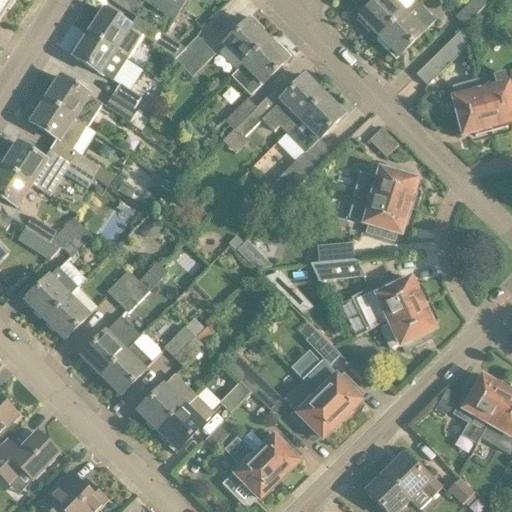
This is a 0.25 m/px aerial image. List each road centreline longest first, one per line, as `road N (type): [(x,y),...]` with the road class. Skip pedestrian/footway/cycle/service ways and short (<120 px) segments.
road 1 (residential): [(294,511),(480,330)]
road 2 (residential): [(169,511),(0,330)]
road 3 (residential): [(463,182),(292,18)]
road 4 (residential): [(463,182),(443,227),(443,252),(449,280),(480,330)]
